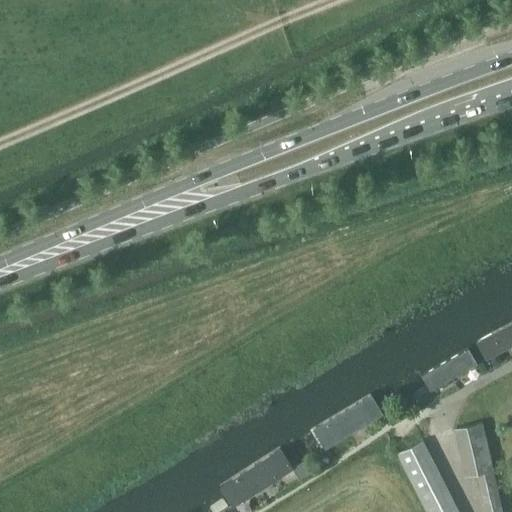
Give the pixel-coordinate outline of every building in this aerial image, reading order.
[(511,323),(477,342),(492,370),(511,359),(511,323)] [(413,413),(484,375),(470,347),(399,385),(413,413)] [(317,465),(387,423),(372,396),(302,439),(317,465)] [(486,511),(502,511),(481,420),(454,427),(465,474),(477,472),(486,511)] [(427,511),(459,511),(422,439),(397,451),(427,511)] [(286,445),(211,492),(223,511),(246,511),(304,477),(286,445)] [(203,511),(196,500),(176,511),(203,511)]
